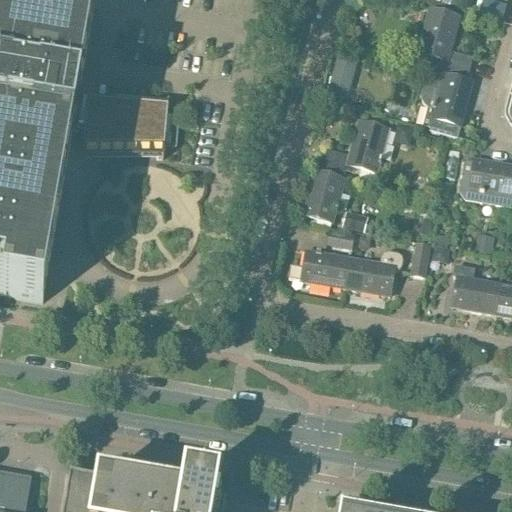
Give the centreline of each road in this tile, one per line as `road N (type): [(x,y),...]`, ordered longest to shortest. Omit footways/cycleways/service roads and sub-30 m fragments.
road 1 (residential): [(511,349),(261,298),(260,274),(335,0)]
road 2 (tertiary): [(315,424),(0,368)]
road 3 (tertiary): [(0,396),(311,451)]
road 4 (tertiary): [(311,451),(511,487)]
road 5 (tertiary): [(511,458),(315,424)]
